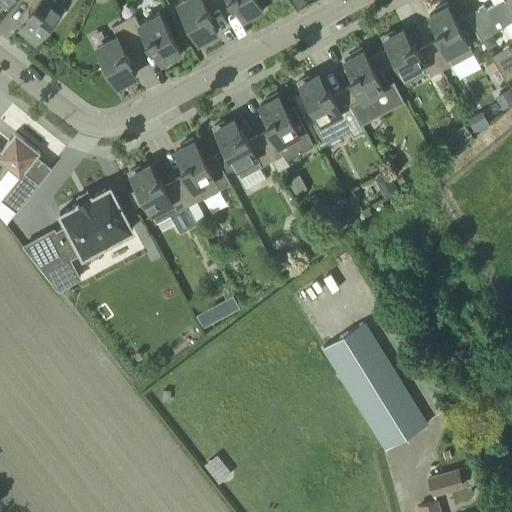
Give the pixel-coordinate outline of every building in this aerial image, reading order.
[(27,0),(33,5),(28,11),(30,13),(20,25),(27,31),(24,34),(34,42),(43,31),(46,34),(54,23),(51,21),(62,7),(65,9),(72,0),(27,0)] [(218,3),(216,0),(183,0),(178,3),(200,44),(211,38),(209,35),(217,31),(209,17),(212,16),(208,8),(218,3)] [(252,16),(263,10),(257,0),(216,0),(218,3),(222,0),(230,0),(233,4),(235,3),(242,17),(250,13),(252,16)] [(511,0),(499,0),(486,8),(483,4),(466,14),(481,38),(511,19),(511,0)] [(438,37),(427,43),(441,69),(473,52),(446,2),(435,8),(437,11),(429,15),(436,29),(434,30),(438,37)] [(134,14),(123,20),(137,46),(147,40),(151,48),(153,47),(161,61),(169,56),(170,60),(182,54),(160,13),(139,24),(134,14)] [(137,46),(123,20),(112,26),(117,36),(96,47),(106,64),(102,66),(109,78),(112,76),(118,88),(129,82),(128,78),(135,74),(128,60),(130,59),(126,52),(137,46)] [(441,69),(427,43),(417,49),(413,41),(411,42),(403,29),(396,33),(394,29),(383,35),(404,76),(425,65),(430,75),(441,69)] [(511,48),(510,49),(508,45),(491,55),(506,79),(511,75),(511,48)] [(353,82),(343,88),(357,114),(358,114),(374,105),(377,110),(397,99),(381,69),(375,72),(362,47),(350,53),(352,56),(344,60),(352,74),(350,75),(353,82)] [(357,114),(343,88),(332,94),(328,86),(326,88),(319,74),(311,78),(309,75),(298,81),(319,120),(314,123),(323,140),(348,126),(353,135),(365,129),(362,123),(363,123),(358,114),(357,114)] [(511,93),(509,87),(495,95),(502,108),(511,102),(511,93)] [(259,133),(273,159),(279,170),(290,164),(287,159),(314,144),(294,106),(287,110),(277,92),(266,98),(268,101),(260,105),(267,119),(265,120),(269,128),(259,133)] [(214,126),(241,176),(246,187),(265,177),(259,166),(273,159),(259,133),(248,139),(244,131),(242,133),(234,119),(227,123),(225,120),(214,126)] [(16,210),(39,182),(52,166),(38,155),(40,152),(15,132),(1,150),(0,149),(0,160),(18,176),(1,198),(16,210)] [(185,173),(174,178),(188,204),(230,182),(214,152),(204,158),(193,137),(181,143),(183,146),(175,150),(183,164),(181,165),(185,173)] [(422,151),(414,160),(427,170),(435,161),(422,151)] [(156,221),(177,210),(188,204),(174,178),(163,184),(159,177),(157,178),(150,164),(142,168),(140,165),(129,171),(156,221)] [(132,228),(110,186),(60,212),(66,224),(54,230),(53,229),(23,245),(57,288),(79,277),(69,258),(81,252),(83,254),(132,228)] [(0,214),(6,223),(16,210),(1,198),(0,198),(0,214)] [(287,249),(272,257),(279,271),(294,263),(287,249)] [(259,266),(256,279),(269,281),(271,269),(259,266)] [(167,285),(120,305),(130,330),(177,310),(167,285)] [(234,295),(197,310),(202,324),(240,309),(234,295)] [(323,346),(386,448),(427,423),(364,321),(323,346)] [(427,474),(432,495),(463,487),(458,467),(427,474)] [(440,511),(437,500),(419,505),(420,511),(440,511)]
